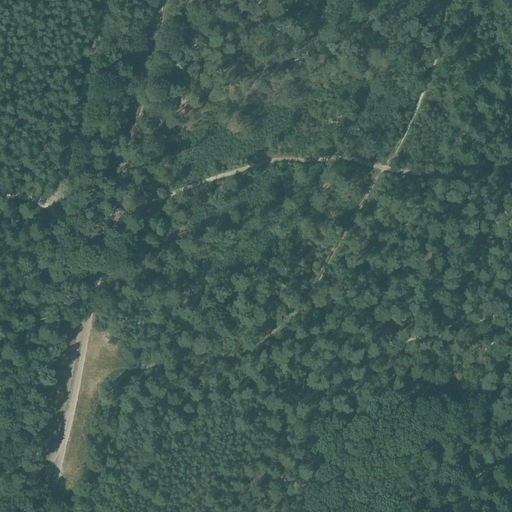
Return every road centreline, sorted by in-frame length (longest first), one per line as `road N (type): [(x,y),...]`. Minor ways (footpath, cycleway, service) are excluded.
road 1 (unknown): [(102,233),(166,195),(264,163),(346,158),(463,178),(511,177)]
road 2 (track): [(385,168),(305,296),(219,348),(163,361),(79,357)]
road 3 (track): [(45,511),(103,262),(102,233)]
road 4 (track): [(102,233),(163,0)]
road 5 (track): [(385,168),(428,74),(448,0)]
road 6 (track): [(506,0),(502,48),(489,77),(511,123)]
road 7 (track): [(395,511),(511,454)]
